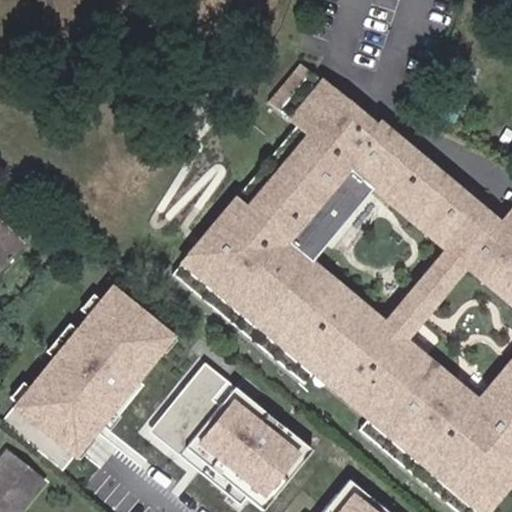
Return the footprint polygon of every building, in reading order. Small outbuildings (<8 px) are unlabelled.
[(373,411),(366,419),(357,430),(460,511),(473,511),(511,463),(511,211),(501,202),(485,222),(313,86),(280,123),(300,141),(172,283),(301,386),(310,374),(317,366),(373,411)] [(0,262),(16,244),(0,228),(0,262)] [(104,289),(9,411),(74,462),(169,340),(104,289)] [(205,319),(198,326),(208,335),(214,328),(205,319)] [(317,366),(310,374),(366,419),(373,411),(317,366)] [(255,511),(304,448),(198,368),(149,432),(255,511)] [(18,511),(42,485),(5,454),(0,460),(0,511),(18,511)] [(392,511),(345,476),(317,511),(392,511)]
